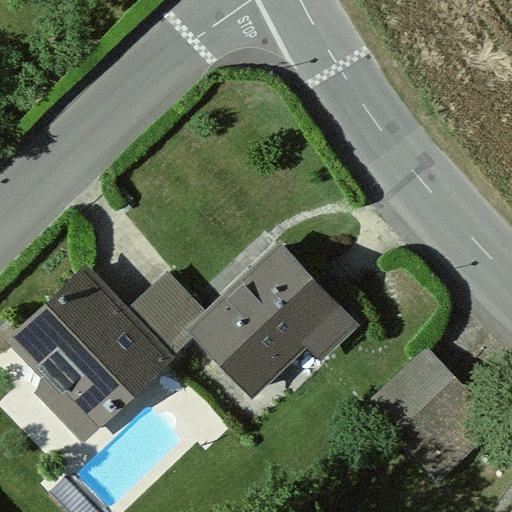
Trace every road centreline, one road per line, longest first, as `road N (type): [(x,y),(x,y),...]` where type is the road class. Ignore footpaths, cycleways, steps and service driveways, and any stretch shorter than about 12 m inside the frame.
road 1 (tertiary): [(301,0),(412,169),(511,277)]
road 2 (residential): [(0,224),(128,97),(249,0)]
